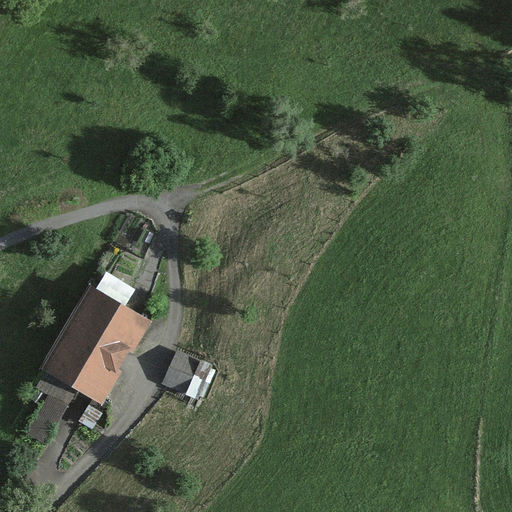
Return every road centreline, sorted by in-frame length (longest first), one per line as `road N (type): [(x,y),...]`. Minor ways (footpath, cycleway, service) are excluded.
road 1 (track): [(158,207),(432,81),(501,72),(511,90)]
road 2 (track): [(158,207),(171,228),(168,348),(133,409),(42,511)]
road 3 (track): [(511,212),(479,455)]
road 4 (track): [(0,245),(121,204),(158,207)]
